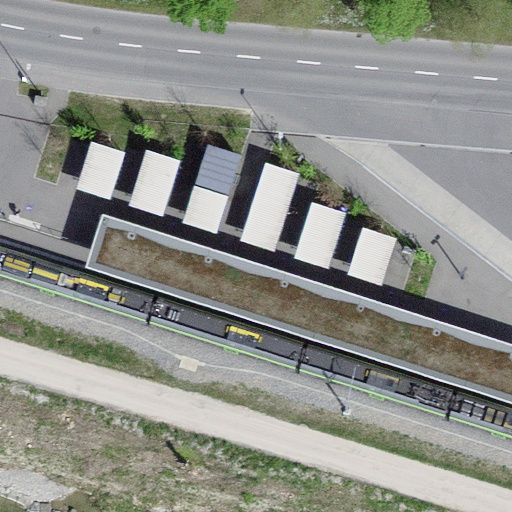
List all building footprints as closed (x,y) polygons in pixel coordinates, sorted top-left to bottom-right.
[(90,144),(76,190),(109,200),(123,154),(90,144)] [(207,145),(182,223),(217,234),(242,156),(207,145)] [(146,150),(128,206),(163,217),(181,161),(146,150)] [(300,174),(265,163),(240,242),(276,253),(300,174)] [(346,214),(312,203),(295,258),(328,269),(346,214)] [(511,345),(303,276),(103,216),(85,268),(511,404),(511,345)] [(397,239),(363,228),(348,276),(382,286),(397,239)]
